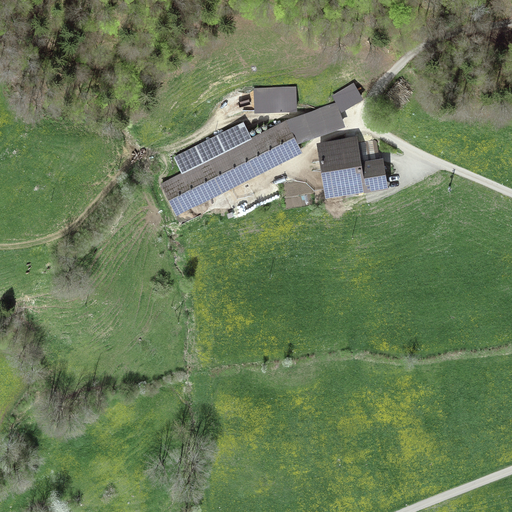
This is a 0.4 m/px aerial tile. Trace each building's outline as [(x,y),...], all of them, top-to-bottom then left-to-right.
[(362,96),(354,82),(332,95),(336,101),(339,107),(340,108),(362,96)] [(296,86),(254,87),(255,110),(297,108),(296,86)] [(336,101),(286,119),(297,140),(345,125),(339,107),(336,101)] [(176,214),(302,151),(297,140),(286,119),(253,136),(245,120),(178,154),(186,170),(160,183),(176,214)] [(319,148),(325,195),(385,183),(381,159),(359,163),(354,143),(319,148)]
